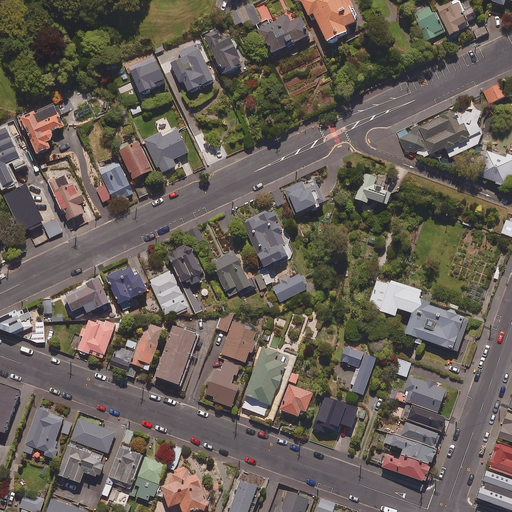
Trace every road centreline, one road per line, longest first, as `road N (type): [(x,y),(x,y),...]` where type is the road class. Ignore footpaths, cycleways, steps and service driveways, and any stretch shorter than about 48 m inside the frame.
road 1 (residential): [(449,511),(0,352)]
road 2 (residential): [(0,294),(335,137)]
road 3 (tertiary): [(511,327),(449,511)]
road 4 (residential): [(335,137),(511,56)]
road 5 (residential): [(335,137),(511,204)]
